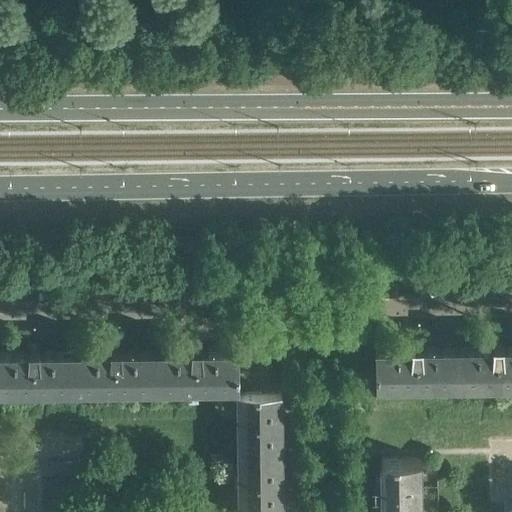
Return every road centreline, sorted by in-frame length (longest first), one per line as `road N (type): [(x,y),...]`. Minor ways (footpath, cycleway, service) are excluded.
road 1 (secondary): [(0,188),(511,182)]
road 2 (secondary): [(511,106),(0,110)]
road 3 (unclassified): [(321,301),(0,310)]
road 4 (unclassified): [(321,511),(321,301)]
road 5 (unclassified): [(511,300),(321,301)]
